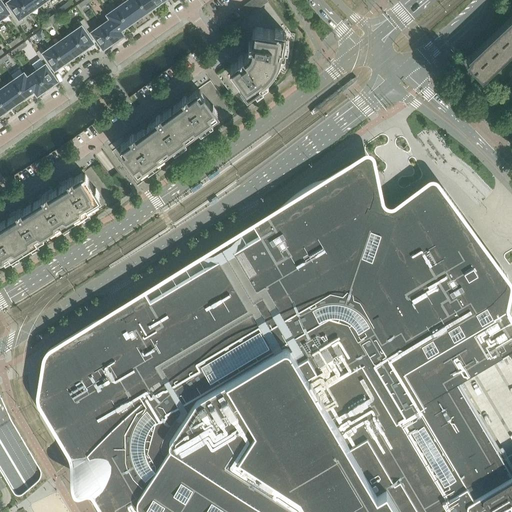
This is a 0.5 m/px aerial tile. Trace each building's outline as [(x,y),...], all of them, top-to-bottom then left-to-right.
[(9,11),(5,6),(0,0),(0,17),(8,12),(9,11)] [(20,17),(29,10),(21,0),(8,0),(9,1),(8,1),(9,2),(5,6),(9,11),(8,12),(17,24),(22,20),(20,17)] [(38,4),(35,0),(21,0),(29,10),(38,4)] [(137,17),(138,16),(127,0),(117,7),(129,23),(132,21),(134,21),(137,19),(137,17)] [(144,12),(147,10),(140,0),(126,0),(127,0),(138,16),(141,16),(144,14),(144,12)] [(156,3),(157,3),(154,0),(140,0),(147,10),(150,8),(153,8),(156,6),(156,3)] [(268,1),(267,0),(251,0),(240,8),(246,16),(268,1)] [(125,25),(129,23),(117,7),(108,13),(122,34),(120,31),(125,27),(125,25)] [(122,34),(108,13),(111,18),(102,24),(113,40),(116,38),(118,39),(121,37),(122,34)] [(44,26),(51,21),(48,17),(42,22),(44,26)] [(92,31),(93,31),(84,18),(78,22),(81,26),(72,32),(83,48),(86,46),(89,46),(92,44),(92,42),(93,41),(92,40),(96,37),(92,31)] [(511,18),(472,57),(469,53),(465,57),(468,60),(467,62),(482,78),(511,49),(511,18)] [(110,42),(113,40),(102,24),(93,31),(92,31),(96,37),(103,47),(104,47),(106,47),(109,45),(110,42)] [(281,55),(281,52),(279,52),(279,47),(282,48),(282,46),(281,46),(282,42),(285,42),(286,34),(284,33),(285,32),(283,31),(283,30),(275,28),(274,30),(255,27),(255,29),(253,28),(252,35),(253,35),(253,39),(249,39),(248,45),(250,45),(250,46),(250,48),(250,49),(249,50),(248,51),(274,67),(275,66),(276,67),(278,64),(279,61),(280,58),(281,55)] [(80,50),(83,48),(72,32),(62,39),(73,55),(74,54),(77,55),(80,53),(80,50)] [(14,40),(16,43),(23,39),(20,35),(14,40)] [(73,57),(73,55),(62,39),(53,45),(65,61),(68,59),(70,59),(73,57)] [(470,41),(464,47),(466,49),(472,43),(470,41)] [(61,63),(65,61),(53,45),(44,51),(41,48),(36,51),(45,64),(49,70),(49,69),(54,66),(55,68),(55,67),(58,68),(61,66),(61,63)] [(273,68),(274,67),(248,51),(248,52),(247,53),(246,54),(245,55),(244,55),(243,54),(238,58),(240,61),(237,63),(236,61),(230,65),(231,67),(230,68),(241,84),(240,85),(245,92),(246,91),(247,92),(249,91),(250,93),(257,87),(255,85),(259,83),(260,83),(261,83),(259,80),(263,78),(264,80),(267,78),(269,76),(271,74),(273,71),(275,69),(273,68)] [(57,80),(49,69),(49,70),(45,64),(35,71),(46,87),(50,84),(53,85),(56,83),(56,80),(57,80)] [(44,89),(46,87),(35,71),(27,77),(36,90),(38,93),(41,93),(44,91),(44,89)] [(36,90),(27,77),(24,72),(14,79),(25,95),(28,93),(31,93),(36,90)] [(22,97),(25,95),(14,79),(5,86),(16,102),(16,101),(19,102),(22,100),(22,97)] [(16,102),(5,86),(0,88),(0,98),(7,108),(10,106),(12,107),(15,104),(16,102)] [(172,110),(190,134),(192,133),(193,134),(201,128),(200,127),(208,121),(209,122),(217,116),(216,115),(218,114),(217,113),(218,112),(213,105),(211,106),(200,90),(198,91),(197,89),(192,93),(193,95),(189,98),(187,95),(182,99),(183,100),(173,107),(174,109),(172,110)] [(191,136),(190,134),(172,110),(171,108),(161,115),(160,114),(155,118),(158,120),(153,124),(152,122),(147,126),(148,128),(146,129),(164,153),(166,152),(167,153),(175,147),(173,146),(182,140),(183,141),(191,136)] [(164,153),(146,129),(145,127),(135,134),(134,133),(129,137),(131,139),(127,143),(126,141),(121,145),(122,147),(120,148),(132,164),(130,165),(135,172),(137,171),(138,172),(139,171),(140,172),(148,167),(147,165),(156,159),(157,160),(165,155),(164,153)] [(297,218),(278,229),(288,247),(282,251),(310,299),(333,290),(341,288),(344,287),(346,285),(348,283),(350,281),(352,278),(353,276),(353,273),(355,256),(355,252),(363,229),(371,205),(375,195),(376,192),(376,189),(375,186),(375,183),(373,180),(370,174),(368,171),(367,169),(365,167),(362,165),(360,164),(357,163),(354,162),(352,162),(349,163),(346,163),(344,165),(324,177),(327,182),(315,189),(318,194),(315,196),(316,198),(317,198),(321,205),(298,219),(297,218)] [(59,189),(76,217),(84,212),(83,210),(87,208),(88,210),(89,209),(87,205),(90,203),(91,204),(99,200),(98,198),(100,197),(99,196),(100,195),(96,188),(94,189),(85,173),(83,174),(82,173),(73,178),(72,177),(67,180),(69,183),(65,186),(64,184),(59,187),(60,189),(59,189)] [(82,326),(72,332),(79,342),(84,351),(91,346),(95,344),(96,346),(99,344),(103,342),(102,340),(107,337),(109,339),(120,333),(119,332),(124,329),(126,334),(130,332),(134,338),(149,329),(147,326),(160,318),(174,310),(175,310),(188,302),(189,302),(216,285),(217,285),(230,277),(244,269),(246,268),(258,260),(259,260),(273,252),(274,255),(282,251),(288,247),(278,229),(297,218),(298,219),(321,205),(317,198),(316,198),(315,196),(318,194),(315,189),(327,182),(324,177),(318,180),(258,217),(260,219),(246,227),(240,231),(239,229),(193,258),(159,279),(155,281),(152,283),(153,285),(143,291),(134,297),(133,295),(82,326)] [(363,287),(363,290),(363,293),(364,295),(365,298),(366,297),(374,312),(374,313),(438,276),(425,255),(439,247),(435,240),(467,221),(464,216),(444,189),(443,188),(442,187),(440,186),(438,185),(436,185),(434,186),(432,187),(403,204),(396,208),(392,212),(377,258),(376,259),(376,260),(376,261),(375,262),(375,263),(365,279),(364,281),(363,284),(363,287)] [(76,217),(59,189),(58,190),(57,188),(51,191),(52,193),(48,195),(46,192),(41,196),(42,197),(33,203),(34,204),(33,205),(49,230),(57,225),(56,224),(60,221),(62,225),(63,225),(62,223),(66,221),(67,222),(76,217)] [(49,230),(33,205),(32,205),(31,204),(22,209),(21,208),(16,211),(18,214),(13,217),(12,215),(7,218),(8,220),(7,220),(24,248),(33,243),(32,242),(36,239),(37,241),(38,240),(35,236),(39,234),(40,236),(49,230)] [(486,511),(506,500),(508,498),(511,496),(511,490),(508,491),(481,496),(475,498),(474,498),(474,497),(473,497),(473,496),(470,492),(468,493),(457,474),(457,473),(451,462),(451,463),(450,462),(451,462),(451,461),(445,451),(444,451),(443,450),(449,446),(443,437),(437,441),(437,440),(430,429),(430,428),(430,427),(431,427),(425,417),(424,418),(424,417),(423,417),(424,416),(418,405),(416,406),(416,405),(416,404),(410,392),(405,382),(404,382),(397,369),(460,332),(470,326),(482,319),(483,320),(493,314),(492,313),(498,309),(497,309),(496,307),(497,307),(497,306),(497,305),(497,304),(497,303),(496,303),(496,302),(495,302),(494,302),(493,302),(492,300),(487,303),(486,304),(483,305),(482,306),(466,315),(464,312),(461,314),(463,317),(449,325),(449,324),(440,329),(440,331),(410,348),(408,349),(406,350),(404,350),(401,350),(399,350),(397,349),(395,348),(393,347),(392,345),(390,343),(389,341),(390,340),(383,326),(382,327),(374,313),(374,312),(366,297),(365,298),(364,295),(363,293),(363,290),(363,287),(363,284),(364,281),(365,279),(375,263),(375,262),(376,261),(376,260),(376,259),(377,258),(392,212),(387,210),(387,209),(387,208),(387,207),(386,206),(386,205),(385,205),(384,204),(383,204),(382,204),(381,204),(380,205),(379,205),(379,206),(378,207),(371,205),(363,229),(355,252),(355,256),(353,273),(353,276),(352,278),(350,281),(348,283),(346,285),(344,287),(341,288),(333,290),(310,299),(288,309),(273,316),(266,320),(258,324),(255,325),(252,326),(249,327),(246,328),(243,329),(237,332),(232,335),(226,338),(221,342),(215,346),(213,348),(210,350),(208,352),(205,354),(203,356),(200,358),(197,360),(194,362),(191,364),(188,367),(186,368),(183,370),(181,372),(179,373),(176,375),(173,378),(169,381),(165,384),(161,387),(157,390),(153,393),(149,397),(145,400),(141,404),(137,407),(132,411),(125,418),(118,424),(111,431),(105,438),(98,445),(94,449),(93,450),(92,451),(89,452),(90,453),(92,457),(93,458),(92,458),(91,459),(91,460),(91,461),(90,461),(90,462),(90,463),(90,464),(91,465),(91,466),(92,467),(93,468),(94,468),(95,468),(96,468),(97,468),(98,468),(99,468),(102,473),(102,472),(108,468),(112,467),(116,468),(120,470),(127,474),(143,483),(148,486),(151,491),(154,489),(160,498),(163,496),(170,508),(177,504),(182,511),(486,511)] [(24,248),(7,220),(6,221),(5,219),(0,222),(0,259),(2,258),(5,257),(6,256),(5,255),(9,253),(11,256),(12,256),(11,254),(15,252),(16,253),(24,248)] [(439,247),(425,255),(438,276),(461,314),(464,312),(448,285),(463,276),(492,258),(484,248),(486,246),(483,242),(481,244),(476,236),(477,234),(467,221),(435,240),(439,247)] [(273,252),(259,260),(288,309),(310,299),(282,251),(274,255),(273,252)] [(492,258),(463,276),(482,306),(483,305),(486,304),(487,303),(492,300),(498,294),(506,286),(507,285),(507,284),(508,283),(508,281),(508,279),(508,278),(507,276),(506,274),(494,257),(492,258)] [(258,260),(246,268),(273,316),(288,309),(259,260),(258,260)] [(244,269),(230,277),(258,324),(266,320),(273,316),(246,268),(244,269)] [(438,276),(374,313),(382,327),(383,326),(390,340),(389,341),(390,343),(392,345),(393,347),(395,348),(397,349),(399,350),(401,350),(404,350),(406,350),(408,349),(410,348),(440,331),(440,329),(449,324),(449,325),(463,317),(461,314),(438,276)] [(463,276),(448,285),(464,312),(466,315),(482,306),(463,276)] [(230,277),(217,285),(243,329),(246,328),(249,327),(252,326),(255,325),(258,324),(230,277)] [(216,285),(189,302),(215,346),(221,342),(226,338),(232,335),(237,332),(243,329),(217,285),(216,285)] [(188,302),(175,310),(203,356),(205,354),(208,352),(210,350),(213,348),(215,346),(189,302),(188,302)] [(482,319),(470,326),(481,345),(493,338),(503,355),(504,354),(506,352),(507,352),(508,351),(511,348),(511,315),(505,304),(497,309),(498,309),(492,313),(493,314),(483,320),(482,319)] [(160,318),(147,326),(149,329),(176,375),(179,373),(181,372),(183,370),(186,368),(188,367),(191,364),(194,362),(197,360),(200,358),(203,356),(175,310),(174,310),(160,318)] [(470,326),(460,332),(481,367),(503,355),(493,338),(481,345),(470,326)] [(124,329),(119,332),(120,333),(126,343),(128,341),(157,390),(161,387),(165,384),(169,381),(173,378),(176,375),(149,329),(134,338),(130,332),(126,334),(124,329)] [(39,390),(38,392),(38,395),(39,398),(40,400),(41,403),(66,445),(68,447),(70,449),(72,451),(74,452),(76,453),(79,454),(82,454),(84,454),(87,454),(90,453),(89,452),(92,451),(93,450),(94,449),(98,445),(105,438),(111,431),(118,424),(125,418),(132,411),(91,346),(84,351),(79,342),(72,332),(53,344),(49,347),(48,348),(47,349),(45,352),(44,355),(44,357),(43,361),(39,390)] [(460,332),(397,369),(404,382),(405,382),(410,392),(416,404),(416,405),(416,406),(457,381),(458,381),(480,368),(481,367),(460,332)] [(95,344),(91,346),(132,411),(137,407),(141,404),(145,400),(149,397),(153,393),(157,390),(128,341),(126,343),(120,333),(109,339),(107,337),(102,340),(103,342),(99,344),(96,346),(95,344)] [(457,381),(416,406),(418,405),(424,416),(423,417),(464,392),(458,381),(457,381)] [(464,392),(423,417),(424,417),(424,418),(425,417),(431,427),(430,427),(430,428),(430,429),(472,405),(471,403),(464,392)] [(472,405),(430,429),(437,440),(478,415),(477,415),(472,405)] [(478,415),(437,440),(437,441),(443,437),(449,446),(443,450),(444,451),(461,440),(468,452),(491,438),(478,415)] [(468,452),(450,462),(451,463),(451,462),(457,473),(457,474),(498,450),(491,438),(468,452)] [(461,440),(444,451),(445,451),(451,461),(451,462),(450,462),(468,452),(461,440)] [(498,450),(457,474),(468,493),(470,492),(510,469),(506,463),(505,460),(502,457),(498,450)] [(511,459),(511,450),(502,457),(506,463),(511,459)] [(510,469),(470,492),(473,496),(473,497),(474,497),(474,498),(475,498),(481,496),(508,491),(511,490),(511,496),(508,498),(506,500),(486,511),(511,511),(511,459),(506,463),(510,469)] [(108,468),(102,472),(109,484),(127,474),(120,470),(116,468),(112,467),(108,468)] [(92,486),(92,487),(92,488),(93,489),(93,490),(93,491),(94,492),(105,511),(145,511),(143,507),(134,511),(125,511),(118,498),(109,484),(102,472),(102,473),(95,481),(94,482),(93,483),(93,484),(93,485),(92,486)] [(127,474),(109,484),(118,498),(143,483),(127,474)] [(61,511),(40,477),(21,494),(31,511),(105,511),(100,501),(81,511),(61,511)] [(143,483),(118,498),(125,511),(134,511),(143,507),(160,498),(154,489),(151,491),(148,486),(143,483)] [(160,498),(143,507),(145,511),(162,511),(170,508),(163,496),(160,498)]
